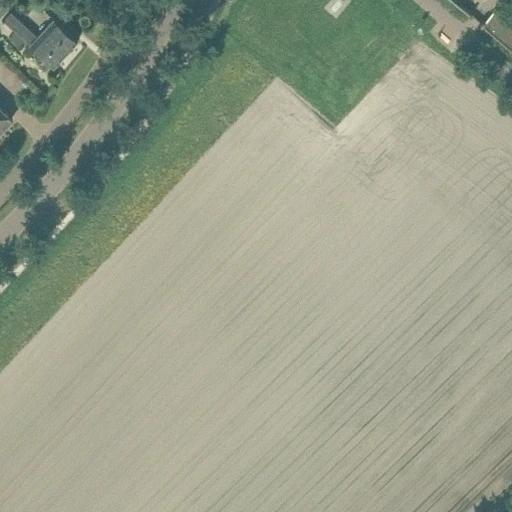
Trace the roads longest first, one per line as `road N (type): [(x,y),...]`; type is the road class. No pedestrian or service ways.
road 1 (residential): [(0,239),(47,191),(147,57)]
road 2 (residential): [(0,192),(94,79),(118,37),(147,57)]
